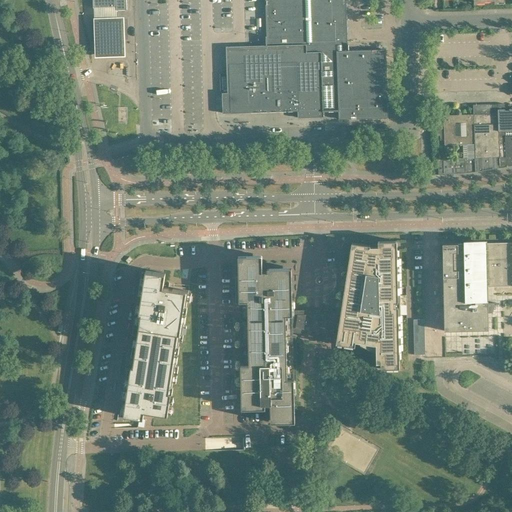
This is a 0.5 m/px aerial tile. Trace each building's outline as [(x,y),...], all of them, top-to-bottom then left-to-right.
[(126,0),(93,0),(94,8),(116,7),(116,11),(122,10),(127,10),(126,0)] [(267,42),(267,46),(226,47),(228,93),(222,93),(223,113),(231,113),(283,112),(283,111),(288,111),(288,112),(289,112),(289,111),(298,111),(298,117),(319,117),(323,117),(323,109),(331,109),(338,109),(339,116),(339,119),(388,118),(388,95),(387,49),(347,50),(347,47),(347,44),(345,0),(265,0),(267,38),(267,42)] [(124,14),(93,15),(95,56),(126,55),(124,14)] [(499,109),(499,104),(498,104),(498,106),(492,106),(492,104),(473,105),(473,114),(474,144),(475,158),(438,160),(439,175),(451,174),(464,173),(476,171),(489,170),(501,168),(499,109)] [(505,109),(499,109),(501,168),(511,165),(511,109),(509,109),(509,110),(505,111),(505,109)] [(474,144),(473,114),(444,115),(445,145),(474,144)] [(319,311),(293,312),(293,331),(317,334),(317,337),(317,339),(323,339),(323,337),(324,337),(324,335),(337,337),(337,339),(336,344),(355,347),(355,342),(376,345),(376,363),(380,363),(380,369),(399,368),(399,352),(401,352),(400,315),(398,315),(398,295),(400,295),(399,258),(397,258),(397,241),(378,242),(378,247),(370,247),(370,246),(352,243),(350,251),(349,257),(348,265),(347,271),(346,279),(345,286),(344,294),(343,300),(341,309),(341,311),(327,311),(328,309),(327,309),(328,307),(322,306),(322,307),(321,307),(319,311)] [(489,330),(488,313),(492,313),(496,303),(488,303),(488,287),(511,286),(511,242),(442,244),(444,331),(489,330)] [(293,331),(293,312),(292,292),(292,268),(267,269),(267,271),(267,272),(262,272),(262,267),(262,256),(238,256),(239,279),(239,286),(239,304),(241,353),(242,353),(245,353),(245,366),(241,366),(241,387),(241,389),(242,405),(245,405),(245,407),(250,406),(250,409),(265,409),(265,406),(265,405),(271,405),(271,406),(271,423),(295,422),(295,403),(294,363),(293,331)] [(146,270),(124,416),(143,419),(144,412),(167,415),(180,334),(182,334),(188,291),(163,287),(165,273),(146,270)] [(425,353),(424,318),(413,319),(414,354),(425,353)] [(91,416),(104,418),(108,378),(95,377),(91,416)]
